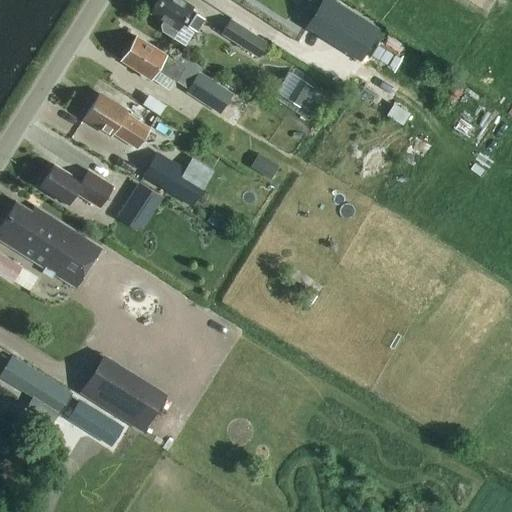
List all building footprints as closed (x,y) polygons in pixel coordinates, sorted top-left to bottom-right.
[(196,31),(204,20),(204,19),(195,14),(196,12),(191,9),(194,5),(186,0),(158,0),(150,14),(163,22),(160,26),(161,32),(173,40),(182,24),(186,27),(188,26),(196,31)] [(376,24),(337,0),(320,0),(308,19),(359,51),(376,24)] [(246,49),(255,34),(231,19),(222,33),(246,49)] [(175,81),(185,66),(135,35),(119,61),(150,80),(157,70),(175,81)] [(310,119),(325,93),(309,83),(312,78),(294,67),(276,98),(310,119)] [(220,114),(233,93),(199,71),(186,92),(220,114)] [(136,103),(145,92),(128,79),(119,90),(136,103)] [(135,146),(147,128),(124,114),(127,109),(99,91),(82,118),(110,136),(112,132),(135,146)] [(161,91),(153,109),(199,130),(207,112),(161,91)] [(368,129),(373,118),(360,112),(355,123),(368,129)] [(258,154),(250,167),(270,179),(278,165),(258,154)] [(82,180),(54,163),(38,188),(66,205),(76,192),(98,206),(113,184),(88,170),(82,180)] [(181,167),(166,193),(191,207),(206,182),(181,167)] [(142,221),(160,194),(138,179),(120,207),(142,221)] [(35,215),(16,202),(0,226),(0,240),(75,288),(101,248),(39,209),(35,215)] [(213,208),(206,219),(216,225),(223,214),(213,208)] [(0,273),(44,300),(55,282),(0,248),(0,273)] [(309,307),(322,286),(293,268),(288,276),(308,289),(301,301),(309,307)] [(0,297),(2,298),(8,281),(0,277),(0,297)] [(0,379),(59,415),(71,395),(11,359),(0,376),(0,379)] [(141,433),(161,403),(100,363),(80,393),(141,433)]
